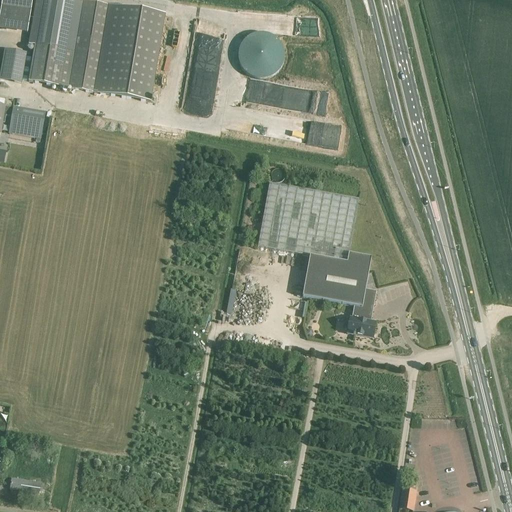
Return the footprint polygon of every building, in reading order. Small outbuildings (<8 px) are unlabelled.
[(0,0),(0,29),(27,32),(30,0),(0,0)] [(73,52),(35,46),(29,83),(149,103),(164,16),(82,2),(73,52)] [(238,38),(242,79),(282,75),(278,34),(238,38)] [(41,140),(46,114),(13,108),(12,109),(4,108),(5,101),(0,99),(0,133),(2,124),(4,125),(5,118),(11,118),(8,134),(41,140)] [(376,292),(365,290),(371,259),(349,255),(359,201),(269,185),(258,248),(309,257),(302,298),(354,308),(351,319),(350,319),(347,335),(353,336),(355,337),(355,336),(373,339),(375,323),(371,323),(376,292)] [(10,491),(39,495),(38,500),(48,501),(50,489),(41,487),(41,485),(11,480),(10,491)] [(399,511),(408,511),(413,511),(417,492),(402,490),(399,511)]
